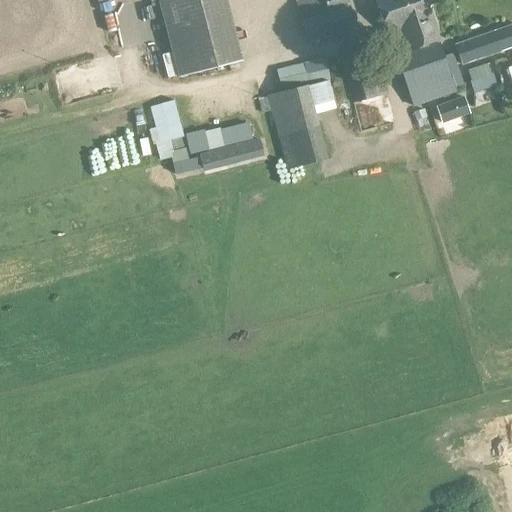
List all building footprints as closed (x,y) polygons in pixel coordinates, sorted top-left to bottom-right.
[(237,62),(220,0),(158,0),(179,77),(237,62)] [(347,0),(323,0),(326,9),(348,1),(347,0)] [(376,0),(388,33),(402,28),(409,50),(440,39),(425,0),(376,0)] [(349,5),(301,22),(308,43),(357,26),(349,5)] [(511,49),(504,28),(455,45),(462,66),(511,49)] [(116,57),(132,55),(131,41),(115,43),(116,57)] [(413,107),(457,92),(455,87),(463,84),(452,54),(444,57),(440,43),(396,58),(413,107)] [(325,58),(276,70),(281,91),(330,79),(325,58)] [(365,59),(342,65),(352,103),(375,98),(365,59)] [(322,159),(302,87),(267,96),(287,169),(322,159)] [(142,95),(157,145),(176,139),(172,127),(178,125),(167,88),(142,95)] [(443,124),(470,115),(464,96),(437,105),(443,124)] [(243,108),(180,124),(185,141),(193,139),(197,154),(251,140),(243,108)] [(199,154),(203,172),(264,157),(260,139),(199,154)] [(167,149),(168,162),(195,159),(194,146),(167,149)]
